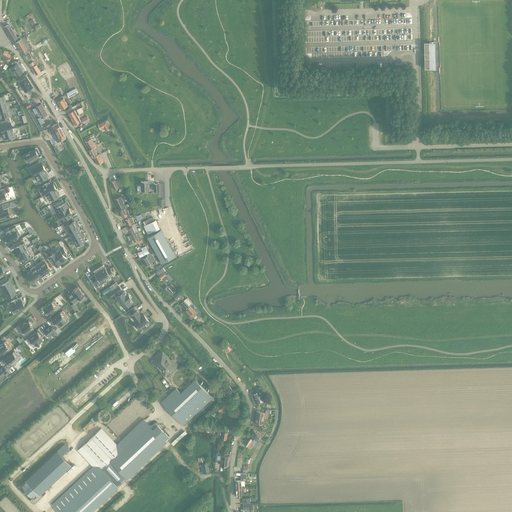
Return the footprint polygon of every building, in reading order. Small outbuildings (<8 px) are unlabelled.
[(14,43),(15,42),(21,39),(20,37),(17,38),(13,31),(9,24),(4,27),(8,34),(13,41),(12,41),(14,43)] [(21,39),(15,42),(21,52),(27,49),(21,39)] [(425,43),(425,53),(425,69),(436,68),(435,42),(425,43)] [(2,56),(1,59),(8,64),(10,61),(12,57),(10,55),(4,52),(2,56)] [(17,64),(11,68),(17,76),(23,72),(17,64)] [(36,65),(32,68),(36,75),(40,72),(36,65)] [(28,79),(20,83),(26,94),(34,89),(33,87),(28,79)] [(72,91),(67,94),(69,98),(78,93),(76,88),(72,91)] [(57,102),(58,102),(62,109),(68,106),(63,98),(57,102)] [(7,102),(0,104),(0,111),(9,109),(7,102)] [(41,117),(45,115),(47,114),(41,104),(36,107),(41,117)] [(9,109),(0,111),(0,119),(11,116),(9,109)] [(68,113),(71,119),(78,115),(74,110),(68,113)] [(78,115),(71,119),(75,125),(81,121),(78,115)] [(9,119),(0,122),(1,125),(0,125),(0,127),(1,132),(14,128),(12,128),(9,119)] [(111,128),(107,121),(102,123),(98,125),(100,129),(104,127),(106,131),(111,128)] [(59,123),(50,127),(57,142),(66,138),(59,123)] [(14,128),(1,132),(3,138),(5,137),(6,140),(17,137),(14,128)] [(91,137),(85,140),(90,150),(89,151),(93,158),(94,157),(97,164),(103,161),(100,154),(98,155),(94,148),(96,147),(91,137)] [(35,149),(25,154),(30,163),(38,158),(36,155),(38,154),(35,149)] [(39,162),(29,167),(34,176),(45,169),(42,164),(41,165),(39,162)] [(45,169),(34,176),(37,181),(39,180),(40,183),(48,178),(47,176),(48,175),(45,169)] [(119,187),(115,180),(111,182),(114,190),(119,187)] [(50,181),(40,187),(45,195),(56,188),(53,183),(51,184),(50,181)] [(149,181),(146,181),(141,182),(141,186),(137,186),(137,190),(142,190),(149,190),(149,189),(154,189),(154,191),(159,191),(159,183),(154,184),(149,184),(149,181)] [(8,188),(0,190),(0,201),(6,200),(4,194),(10,192),(8,188)] [(56,188),(45,195),(49,203),(59,198),(58,195),(59,194),(56,188)] [(119,209),(120,210),(126,208),(125,206),(121,197),(114,200),(118,209),(119,209)] [(52,206),(57,214),(59,213),(69,207),(66,202),(64,203),(62,200),(52,206)] [(3,210),(0,211),(0,220),(9,217),(7,209),(10,208),(8,203),(2,205),(3,210)] [(72,213),(69,207),(59,213),(64,221),(72,217),(70,214),(72,213)] [(126,207),(126,208),(120,210),(119,211),(123,218),(127,216),(128,217),(130,216),(126,207)] [(132,218),(126,221),(128,226),(134,223),(132,218)] [(66,232),(77,226),(76,224),(74,221),(64,227),(66,232)] [(77,226),(66,232),(69,231),(71,235),(80,230),(78,227),(80,226),(79,225),(78,223),(76,224),(77,226)] [(131,235),(135,233),(138,232),(135,224),(127,227),(131,235)] [(16,227),(5,233),(7,236),(6,237),(8,242),(20,235),(16,227)] [(161,229),(148,237),(162,263),(175,256),(161,229)] [(83,236),(85,235),(84,234),(84,233),(82,234),(80,230),(71,235),(74,240),(71,241),(72,241),(82,235),(83,236)] [(135,233),(131,235),(134,242),(138,240),(138,241),(142,239),(138,232),(136,234),(135,233)] [(82,235),(72,241),(74,246),(76,245),(78,248),(84,244),(83,241),(85,240),(83,236),(82,235)] [(28,247),(24,242),(23,239),(15,243),(17,246),(15,247),(18,253),(28,247)] [(34,255),(30,246),(28,247),(18,253),(21,258),(23,257),(24,260),(34,255)] [(146,254),(149,252),(146,246),(141,248),(142,251),(138,253),(140,257),(146,254)] [(61,262),(66,258),(65,256),(68,254),(63,247),(55,253),(61,262)] [(149,252),(146,254),(148,256),(142,259),(146,266),(154,261),(149,252)] [(47,258),(53,266),(55,264),(56,265),(61,262),(55,253),(47,258)] [(39,262),(47,272),(51,269),(44,259),(39,262)] [(47,272),(39,262),(35,266),(42,276),(47,272)] [(163,268),(161,265),(155,268),(158,271),(156,272),(158,276),(164,271),(162,268),(163,268)] [(31,269),(38,279),(42,276),(35,266),(31,269)] [(105,266),(100,269),(106,279),(114,274),(109,266),(106,268),(105,266)] [(31,269),(30,269),(31,270),(27,273),(28,275),(28,276),(29,278),(30,278),(33,282),(38,279),(31,269)] [(96,274),(93,276),(99,286),(107,281),(106,279),(100,269),(95,273),(96,274)] [(12,285),(9,280),(7,281),(6,278),(0,281),(0,291),(0,292),(2,291),(12,285)] [(168,287),(164,290),(170,297),(174,294),(175,293),(174,292),(176,291),(171,284),(168,287)] [(12,285),(2,291),(7,299),(15,295),(13,292),(15,291),(12,285)] [(74,292),(69,296),(74,303),(85,295),(78,286),(73,290),(74,292)] [(119,286),(112,291),(115,294),(121,290),(122,290),(119,286)] [(121,290),(115,294),(116,297),(124,308),(132,303),(130,299),(131,298),(129,294),(127,295),(124,291),(122,293),(121,290)] [(19,301),(17,298),(7,304),(12,312),(24,306),(21,300),(19,301)] [(54,300),(43,309),(48,314),(49,312),(51,315),(60,308),(54,300)] [(189,307),(184,301),(180,305),(186,310),(189,307)] [(190,307),(184,312),(192,320),(197,315),(190,307)] [(62,310),(52,319),(56,324),(58,323),(60,325),(69,318),(62,310)] [(137,311),(131,316),(135,321),(134,322),(139,329),(149,321),(143,314),(141,316),(137,311)] [(24,325),(19,329),(25,337),(34,329),(32,327),(33,326),(29,321),(26,323),(23,325),(24,325)] [(209,328),(203,334),(216,348),(222,342),(209,328)] [(38,331),(27,340),(34,347),(42,340),(40,337),(42,336),(38,331)] [(6,340),(0,344),(0,353),(1,353),(3,355),(12,348),(6,340)] [(14,351),(4,359),(8,364),(10,363),(12,366),(20,358),(14,351)] [(173,371),(178,366),(174,361),(172,362),(163,352),(160,355),(158,354),(154,358),(156,359),(152,363),(156,367),(159,364),(164,369),(161,372),(165,376),(172,370),(173,371)] [(183,426),(213,398),(195,380),(181,393),(176,388),(161,402),(183,426)] [(234,392),(229,386),(226,389),(225,388),(224,390),(223,390),(224,391),(223,391),(228,397),(230,399),(231,400),(232,400),(233,400),(234,400),(235,399),(236,398),(236,397),(236,396),(235,395),(233,393),(234,392)] [(256,393),(252,395),(255,403),(256,403),(257,402),(258,404),(261,403),(264,401),(263,398),(262,397),(261,397),(261,396),(260,396),(258,397),(256,393)] [(224,402),(219,406),(222,410),(227,406),(224,402)] [(265,412),(257,411),(255,423),(263,424),(265,412)] [(126,477),(127,479),(130,476),(166,443),(166,442),(164,441),(169,437),(158,426),(159,425),(157,422),(156,423),(155,422),(152,425),(149,425),(144,419),(117,445),(116,446),(101,429),(101,428),(83,446),(100,464),(105,469),(104,470),(100,474),(93,467),(83,476),(52,505),(59,511),(91,511),(119,487),(117,485),(126,477)] [(224,430),(215,428),(215,431),(218,432),(217,436),(220,437),(220,439),(226,440),(228,433),(227,433),(228,430),(225,429),(225,432),(224,432),(224,430)] [(253,430),(250,436),(256,440),(257,440),(260,434),(253,430)] [(250,436),(249,436),(244,444),(250,448),(253,444),(254,445),(253,446),(256,448),(258,444),(256,442),(254,441),(256,440),(250,436)] [(34,499),(38,495),(39,496),(60,476),(71,466),(58,451),(31,476),(25,481),(26,482),(22,486),(34,499)] [(230,456),(222,455),(221,455),(220,465),(228,466),(230,456)] [(236,481),(236,488),(244,488),(245,488),(245,484),(242,484),(242,481),(241,481),(241,480),(236,481)]
